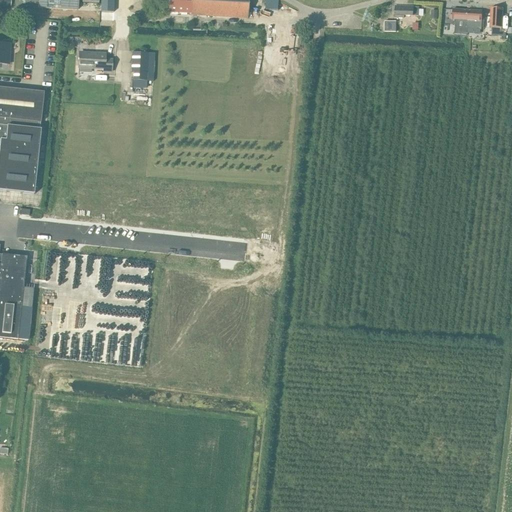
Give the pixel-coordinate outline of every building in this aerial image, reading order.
[(38,7),(38,9),(77,11),(77,0),(24,0),(24,4),(25,4),(25,6),(38,7)] [(99,0),(99,11),(110,11),(110,0),(99,0)] [(190,14),(190,17),(247,19),(247,0),(169,0),(168,13),(190,14)] [(278,10),(278,1),(267,0),(265,0),(265,9),(278,10)] [(394,6),(394,19),(403,19),(404,17),(418,17),(419,7),(394,6)] [(450,15),(449,20),(455,20),(454,34),(466,35),(466,29),(468,29),(468,10),(452,9),(452,16),(450,15)] [(490,9),(489,28),(491,28),(500,29),(502,29),(503,9),(490,9)] [(468,29),(468,30),(481,30),(481,28),(484,29),(484,22),(484,14),(482,14),(482,11),(468,10),(468,29)] [(384,22),(384,33),(396,33),(396,22),(384,22)] [(491,28),(491,37),(505,37),(505,33),(502,33),(502,29),(500,29),(494,28),(491,28)] [(0,44),(0,64),(10,65),(10,45),(0,44)] [(105,54),(79,53),(78,69),(103,70),(103,72),(111,73),(111,61),(104,60),(105,54)] [(154,54),(131,53),(130,73),(132,73),(132,88),(146,89),(147,74),(153,74),(154,54)] [(0,126),(39,130),(43,93),(0,88),(0,126)] [(0,191),(31,195),(39,130),(0,126),(0,191)] [(0,338),(28,341),(31,308),(21,307),(26,258),(1,255),(0,255),(0,338)]
